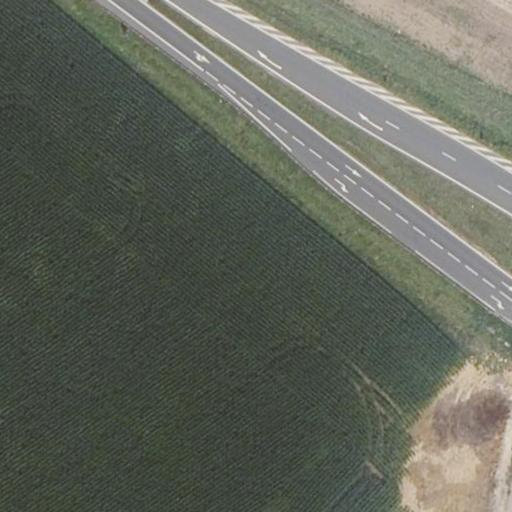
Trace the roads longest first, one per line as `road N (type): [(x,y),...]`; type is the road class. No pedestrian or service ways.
road 1 (primary): [(116,0),(200,73),(511,302)]
road 2 (primary): [(511,188),(203,0)]
